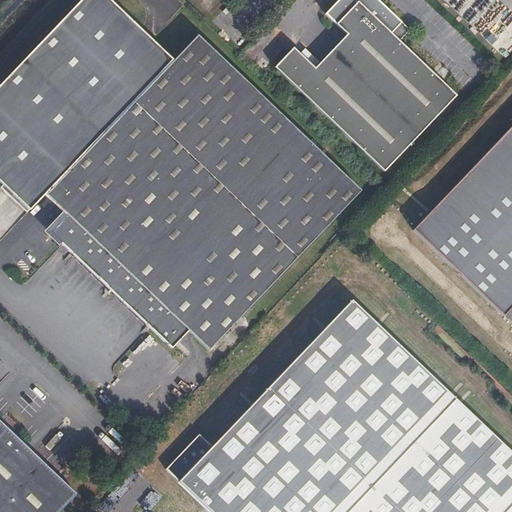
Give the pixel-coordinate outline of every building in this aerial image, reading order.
[(69,0),(0,72),(0,152),(64,214),(48,231),(170,347),(186,331),(207,349),(358,191),(158,0),(69,0)] [(457,96),(399,42),(392,35),(402,24),(376,0),(342,0),(327,16),(346,35),(314,69),(295,50),(276,69),(384,173),(457,96)] [(392,35),(399,42),(409,31),(402,24),(392,35)] [(511,127),(415,230),(504,315),(511,307),(511,127)] [(212,448),(199,435),(166,470),(210,511),(511,511),(511,454),(351,301),(212,448)] [(59,511),(77,494),(0,420),(0,511),(59,511)]
